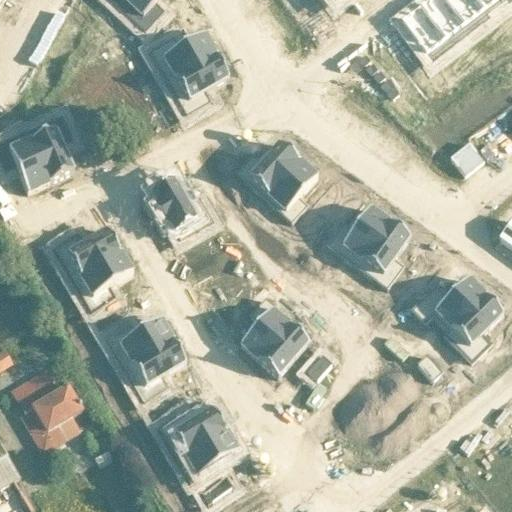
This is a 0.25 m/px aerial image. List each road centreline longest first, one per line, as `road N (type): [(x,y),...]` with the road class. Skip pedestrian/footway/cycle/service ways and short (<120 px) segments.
road 1 (residential): [(109,183),(218,372),(336,511)]
road 2 (residential): [(279,99),(451,226)]
road 3 (residential): [(511,380),(349,511)]
road 4 (residential): [(109,183),(279,99)]
road 5 (residential): [(279,99),(403,0)]
